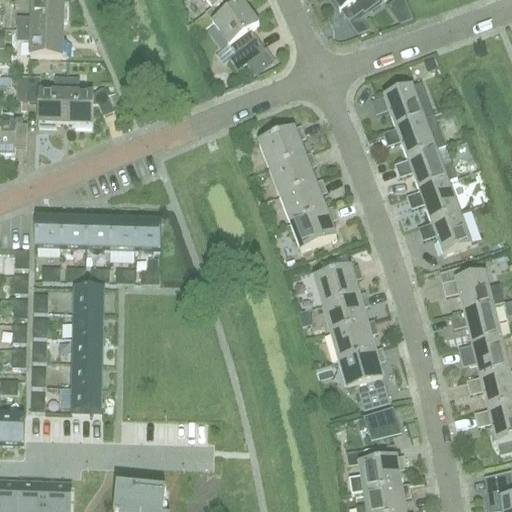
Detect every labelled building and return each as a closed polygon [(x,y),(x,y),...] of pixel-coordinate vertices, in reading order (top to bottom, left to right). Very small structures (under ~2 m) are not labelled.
[(207,15),(214,26),(243,5),(239,0),(206,0),(214,10),(207,15)] [(332,0),(341,12),(349,23),(363,13),(364,15),(380,3),(377,0),(332,0)] [(243,5),(214,26),(237,57),(230,63),(238,73),(266,53),(252,33),(259,27),(243,5)] [(17,32),(63,33),(63,24),(67,24),(68,7),(32,6),(32,20),(17,19),(17,32)] [(63,33),(17,32),(17,44),(31,44),(31,59),(66,60),(67,42),(63,42),(63,33)] [(0,79),(0,86),(17,87),(17,78),(0,79)] [(29,79),(17,78),(17,87),(16,104),(28,104),(29,79)] [(29,79),(28,104),(40,104),(39,131),(56,131),(57,126),(66,127),(67,80),(55,80),(55,95),(40,94),(41,79),(29,79)] [(67,80),(66,127),(75,127),(75,131),(92,132),(93,107),(99,107),(104,118),(115,113),(105,90),(93,96),(79,95),(80,81),(67,80)] [(422,85),(372,104),(377,118),(389,113),(396,131),(434,118),(422,85)] [(2,115),(3,112),(0,111),(0,161),(15,163),(17,127),(20,127),(20,119),(13,119),(10,116),(2,115)] [(396,131),(384,136),(388,149),(401,144),(408,163),(437,153),(446,149),(434,118),(396,131)] [(302,129),(260,146),(270,173),(306,158),(300,144),(307,142),(302,129)] [(408,163),(396,168),(401,181),(413,176),(420,194),(449,184),(457,181),(452,167),(444,170),(437,153),(408,163)] [(306,158),(270,173),(281,200),(317,185),(311,171),(318,168),(313,156),(306,158)] [(257,202),(276,195),(269,176),(250,183),(257,202)] [(317,185),(281,200),(292,227),(327,212),(321,198),(328,195),(323,183),(317,185)] [(420,194),(408,199),(413,212),(425,207),(432,226),(460,215),(449,184),(420,194)] [(327,212),(292,227),(303,254),(338,240),(332,224),(338,222),(333,210),(327,212)] [(432,226),(420,230),(425,242),(437,238),(444,258),(472,247),(460,215),(432,226)] [(61,253),(62,220),(37,220),(36,252),(61,253)] [(62,220),(61,253),(85,253),(86,221),(62,220)] [(86,221),(85,253),(110,254),(111,222),(86,221)] [(111,222),(110,254),(134,255),(135,223),(111,222)] [(135,223),(134,255),(160,256),(161,223),(135,223)] [(16,271),(30,272),(30,254),(16,253),(16,271)] [(147,261),(147,274),(157,274),(157,262),(147,261)] [(359,268),(315,281),(323,309),(361,298),(356,282),(363,280),(359,268)] [(60,271),(43,271),(42,285),(60,285),(60,271)] [(85,272),(67,271),(67,286),(85,286),(85,272)] [(109,272),(92,272),(91,286),(109,286),(109,272)] [(134,273),(116,273),(116,287),(134,287),(134,273)] [(147,274),(142,273),(142,287),(160,288),(160,274),(157,274),(147,274)] [(487,275),(444,286),(448,300),(461,297),(465,316),(495,308),(504,306),(499,288),(491,290),(487,275)] [(14,297),(28,297),(29,279),(15,279),(14,297)] [(73,293),(73,318),(105,319),(105,294),(73,293)] [(361,298),(323,309),(332,337),(368,325),(364,310),(371,308),(368,295),(361,298)] [(34,316),(48,316),(49,298),(35,298),(34,316)] [(14,321),(28,322),(28,304),(14,303),(14,321)] [(465,316),(453,319),(456,333),(469,330),(473,349),(503,342),(495,308),(465,316)] [(105,319),(73,318),(72,343),(104,344),(105,319)] [(34,340),(48,341),(48,323),(34,322),(34,340)] [(332,337),(340,365),(376,353),(372,338),(379,336),(375,323),(368,325),(332,337)] [(13,346),(27,346),(27,328),(13,328),(13,346)] [(473,349),(460,352),(463,365),(477,362),(481,381),(511,374),(503,342),(473,349)] [(72,343),(71,368),(104,368),(104,344),(72,343)] [(33,365),(47,365),(47,347),(33,347),(33,365)] [(376,353),(340,365),(348,392),(356,390),(360,402),(387,394),(383,382),(385,381),(380,365),(387,363),(383,351),(376,353)] [(12,370),(26,371),(27,353),(13,352),(12,370)] [(104,368),(71,368),(71,392),(103,393),(104,368)] [(32,390),(46,390),(46,372),(32,371),(32,390)] [(481,381),(468,384),(472,397),(485,394),(489,414),(511,408),(511,377),(511,374),(481,381)] [(18,384),(1,384),(0,398),(18,398),(18,384)] [(103,393),(71,392),(70,417),(102,418),(103,393)] [(323,400),(323,401),(323,402),(323,403),(324,404),(324,405),(324,406),(325,406),(325,407),(326,407),(326,408),(327,408),(328,408),(329,409),(330,409),(331,409),(332,409),(333,409),(334,408),(335,408),(336,408),(336,407),(337,407),(337,406),(338,406),(338,405),(338,404),(339,404),(339,403),(339,402),(339,401),(339,400),(339,399),(339,398),(338,398),(338,397),(338,396),(337,396),(337,395),(336,395),(336,394),(335,394),(334,394),(334,393),(333,393),(332,393),(331,393),(330,393),(329,393),(328,393),(328,394),(327,394),(326,394),(326,395),(325,395),(325,396),(324,396),(324,397),(324,398),(323,399),(323,400)] [(31,415),(45,415),(46,397),(32,397),(31,415)] [(511,408),(489,414),(476,417),(479,430),(493,427),(497,447),(499,447),(502,458),(511,455),(511,408)] [(394,411),(366,420),(374,443),(401,436),(394,411)] [(0,417),(0,448),(24,450),(25,418),(0,417)] [(404,459),(380,463),(360,466),(365,496),(410,488),(402,489),(400,473),(407,472),(404,459)] [(0,484),(0,511),(17,511),(19,486),(0,484)] [(19,486),(17,511),(43,511),(45,487),(19,486)] [(45,487),(43,511),(70,511),(71,488),(45,487)] [(410,488),(365,496),(367,508),(355,510),(355,511),(405,511),(404,502),(412,501),(410,488)] [(158,511),(159,509),(165,510),(166,494),(117,489),(114,511),(158,511)] [(511,511),(511,489),(486,493),(488,511),(511,511)] [(200,499),(199,511),(221,511),(222,500),(200,499)]
